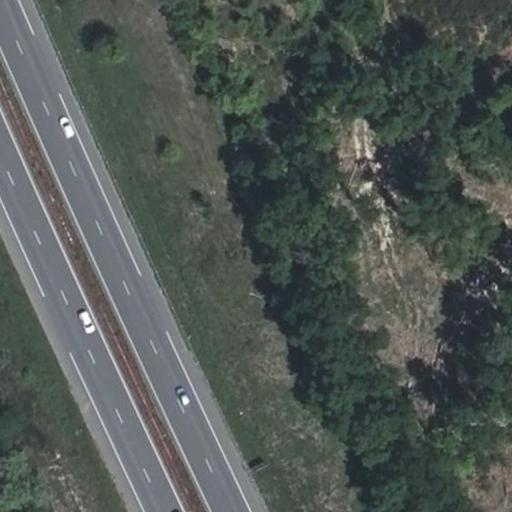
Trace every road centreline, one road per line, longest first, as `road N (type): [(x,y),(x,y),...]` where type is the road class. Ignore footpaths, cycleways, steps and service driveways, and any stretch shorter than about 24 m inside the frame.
road 1 (motorway): [(232,511),(0,0)]
road 2 (motorway): [(0,143),(167,511)]
